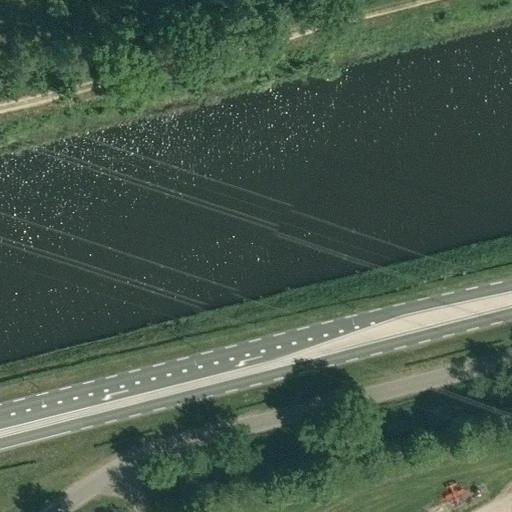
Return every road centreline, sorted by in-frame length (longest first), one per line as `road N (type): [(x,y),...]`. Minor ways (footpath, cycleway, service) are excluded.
road 1 (primary): [(0,444),(511,314)]
road 2 (primary): [(511,286),(0,409)]
road 3 (unclassified): [(59,511),(157,448),(511,357)]
road 4 (track): [(414,0),(0,109)]
